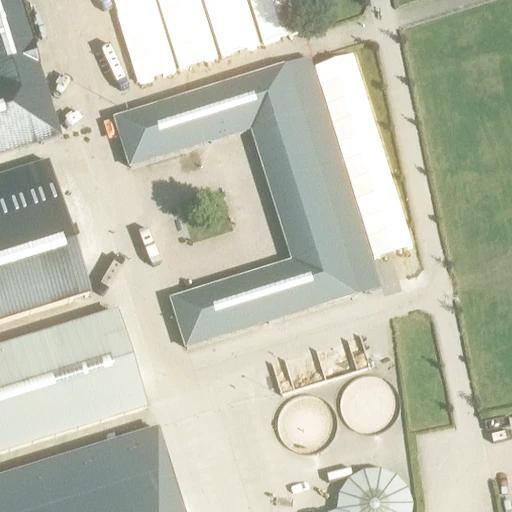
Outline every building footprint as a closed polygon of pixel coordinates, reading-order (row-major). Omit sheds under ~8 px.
[(0,0),(0,157),(60,139),(37,66),(38,66),(32,45),(31,46),(16,0),(0,0)] [(187,351),(357,298),(342,249),(341,249),(300,118),(301,118),(286,69),(116,122),(131,170),(253,132),(294,264),(172,302),(187,351)] [(47,164),(0,178),(0,325),(88,298),(88,299),(90,298),(83,277),(56,190),(56,189),(48,163),(46,164),(47,164)] [(0,349),(0,455),(145,410),(115,314),(0,349)] [(255,413),(275,406),(272,396),(252,403),(255,413)] [(0,511),(181,511),(158,436),(158,435),(157,431),(153,432),(153,433),(0,480),(0,511)] [(335,506),(334,511),(410,511),(411,509),(409,499),(406,493),(402,488),(397,483),(392,479),(386,476),(376,474),(369,474),(363,475),(356,478),(351,481),(343,488),(340,493),(337,499),(335,506)]
